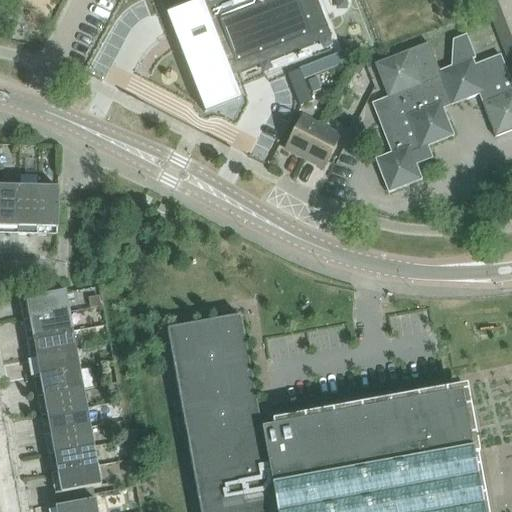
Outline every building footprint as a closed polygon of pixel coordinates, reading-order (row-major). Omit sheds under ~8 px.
[(198,0),(200,4),(168,16),(204,110),(236,97),(224,66),(234,62),(239,73),(331,37),(316,0),(198,0)] [(374,65),(387,99),(372,105),(391,154),(374,160),(388,195),(422,182),(412,155),(454,138),(443,111),(481,96),(484,103),(481,105),(494,139),(511,131),(511,87),(500,56),(475,66),(472,60),(475,59),(466,36),(452,41),(450,68),(439,72),(428,44),(374,65)] [(351,72),(359,76),(365,65),(357,61),(351,72)] [(287,75),(300,107),(312,102),(303,79),(299,71),(287,75)] [(307,82),(312,94),(320,90),(315,78),(307,82)] [(284,149),(304,159),(320,127),(301,117),(284,149)] [(320,127),(304,159),(324,169),(340,137),(320,127)] [(0,188),(0,235),(17,236),(18,189),(0,188)] [(17,236),(37,236),(38,189),(18,189),(17,236)] [(38,189),(37,236),(57,237),(58,190),(38,189)] [(23,322),(69,314),(65,294),(19,302),(23,322)] [(26,341),(72,333),(69,314),(23,322),(26,341)] [(240,317),(166,331),(199,511),(482,511),(461,394),(272,429),(261,431),(240,317)] [(26,341),(30,361),(76,352),(72,333),(26,341)] [(76,352),(30,361),(33,380),(79,371),(76,352)] [(37,399),(83,390),(79,371),(33,380),(37,399)] [(87,410),(83,390),(37,399),(41,418),(87,410)] [(90,429),(87,410),(41,418),(44,437),(90,429)] [(94,448),(90,429),(44,437),(48,457),(94,448)] [(97,467),(94,448),(48,457),(51,476),(97,467)] [(51,476),(55,496),(101,488),(97,467),(51,476)] [(49,511),(96,511),(95,502),(49,510),(49,511)]
